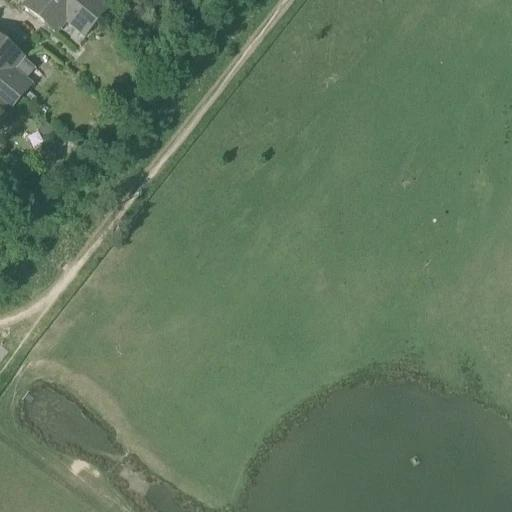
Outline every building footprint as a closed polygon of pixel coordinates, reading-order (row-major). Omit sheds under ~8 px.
[(67,0),(31,0),(24,9),(56,36),(67,23),(85,38),(97,24),(67,0)] [(67,0),(97,24),(109,10),(96,0),(67,0)] [(23,60),(0,41),(0,85),(19,102),(31,87),(13,72),(23,60)] [(0,85),(0,109),(8,116),(19,102),(0,85)] [(30,108),(36,101),(29,95),(23,102),(30,108)] [(47,141),(54,131),(44,123),(37,133),(47,141)] [(9,223),(0,214),(0,213),(0,227),(2,229),(9,223)]
